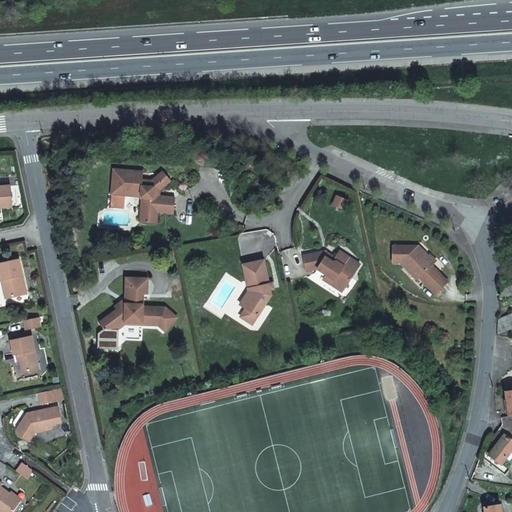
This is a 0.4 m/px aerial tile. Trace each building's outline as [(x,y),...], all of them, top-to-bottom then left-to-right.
[(170,181),(161,170),(150,179),(149,179),(141,178),(141,174),(141,170),(112,168),(112,170),(110,193),(124,194),(124,191),(139,192),(143,197),(143,205),(140,205),(139,220),(156,222),(156,210),(172,211),(173,195),(151,194),(151,188),(159,189),(170,181)] [(0,208),(0,209),(11,208),(10,188),(4,189),(0,188),(0,208)] [(346,200),(336,195),(331,205),(342,209),(346,200)] [(414,245),(390,245),(390,262),(398,262),(399,261),(400,262),(402,265),(401,267),(407,273),(409,270),(416,277),(432,294),(444,282),(428,266),(432,261),(427,256),(426,257),(419,250),(417,251),(417,252),(416,251),(415,251),(415,250),(414,249),(414,245)] [(354,269),(357,265),(335,251),(331,258),(332,261),(328,262),(320,257),(322,254),(320,253),(297,257),(301,272),(311,270),(320,276),(328,280),(326,284),(339,292),(341,289),(348,278),(347,276),(350,275),(354,269)] [(0,264),(0,278),(0,281),(4,280),(8,298),(26,295),(19,261),(0,264)] [(261,261),(241,266),(247,292),(239,305),(244,309),(256,316),(269,295),(267,289),(266,284),(261,261)] [(407,273),(413,280),(416,277),(409,270),(407,273)] [(318,279),(326,284),(328,280),(320,276),(318,279)] [(91,333),(101,345),(111,337),(109,335),(116,330),(138,328),(139,331),(155,329),(163,335),(174,321),(158,308),(135,307),(135,295),(139,295),(139,279),(118,278),(117,294),(120,294),(121,310),(115,315),(113,312),(107,316),(109,319),(91,333)] [(501,283),(500,298),(511,293),(511,283),(511,279),(501,283)] [(256,316),(244,309),(239,317),(251,325),(256,316)] [(497,326),(497,335),(511,329),(511,313),(498,319),(497,326)] [(39,327),(38,318),(23,321),(25,330),(39,327)] [(109,335),(111,337),(117,333),(139,331),(138,328),(116,330),(109,335)] [(17,357),(21,376),(39,372),(32,337),(10,341),(13,358),(17,357)] [(501,418),(502,426),(511,427),(511,390),(504,392),(507,417),(501,418)] [(56,403),(54,392),(37,395),(39,406),(56,403)] [(57,409),(35,413),(33,417),(29,418),(26,416),(17,430),(18,438),(28,444),(34,435),(45,433),(46,437),(62,433),(60,425),(57,409)] [(511,427),(502,426),(498,432),(503,436),(489,456),(502,464),(511,448),(511,427)] [(19,463),(15,469),(14,470),(24,478),(30,471),(19,463)] [(0,511),(10,511),(18,502),(0,488),(0,511)] [(484,511),(499,511),(499,503),(484,505),(484,511)]
